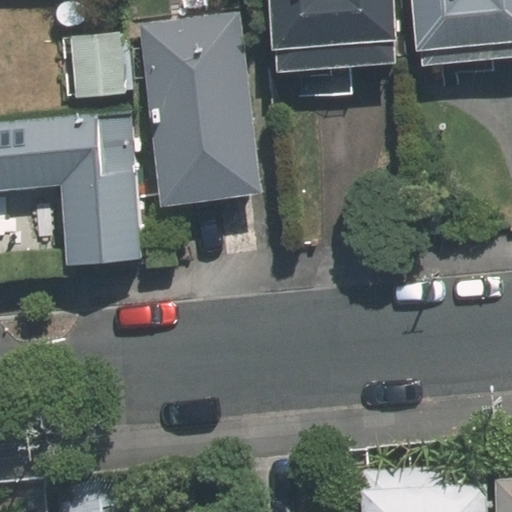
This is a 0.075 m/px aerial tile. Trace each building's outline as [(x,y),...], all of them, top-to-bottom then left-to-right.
[(416,0),(289,0),(293,61),(420,52),(416,0)] [(511,45),(511,0),(416,0),(420,52),(511,45)] [(262,6),(156,14),(169,194),(275,186),(262,6)] [(145,23),(80,28),(84,91),(149,87),(145,23)] [(0,184),(72,178),(78,260),(158,254),(147,119),(110,121),(109,104),(0,112),(0,184)] [(499,511),(497,460),(377,466),(379,511),(499,511)]
